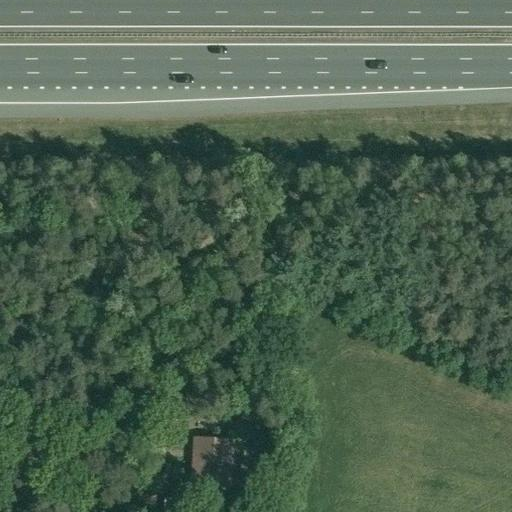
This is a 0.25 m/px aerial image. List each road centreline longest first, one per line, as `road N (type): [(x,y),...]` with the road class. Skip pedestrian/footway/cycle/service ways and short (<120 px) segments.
road 1 (motorway): [(511,2),(0,5)]
road 2 (motorway): [(0,66),(511,66)]
